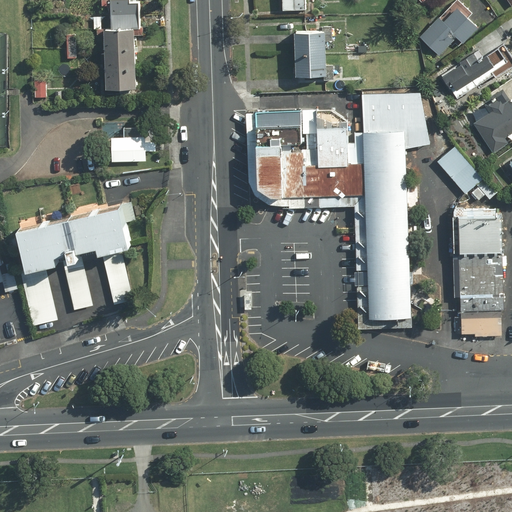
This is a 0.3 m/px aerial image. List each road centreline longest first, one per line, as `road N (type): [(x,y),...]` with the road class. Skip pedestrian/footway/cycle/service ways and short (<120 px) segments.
road 1 (tertiary): [(220,414),(208,0)]
road 2 (secondary): [(220,414),(511,407)]
road 3 (secondary): [(0,426),(220,414)]
